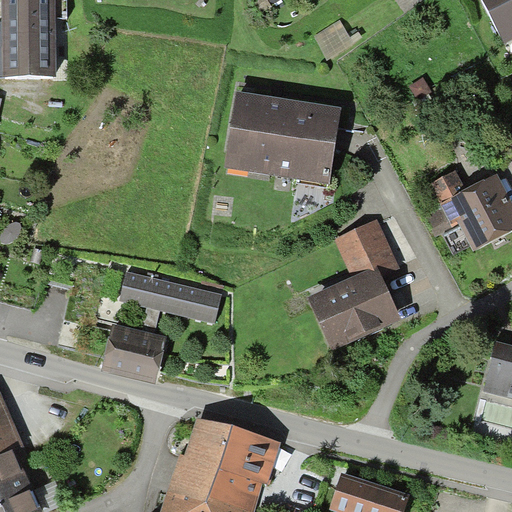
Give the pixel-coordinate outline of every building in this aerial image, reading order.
[(5,0),(7,76),(54,76),(53,16),(63,16),(63,0),(5,0)] [(511,0),(482,0),(502,38),(511,32),(511,0)] [(329,58),(357,45),(346,22),(318,35),(329,58)] [(353,120),(250,104),(238,181),(341,197),(353,120)] [(11,109),(0,107),(0,143),(3,145),(11,109)] [(463,184),(436,196),(447,219),(429,228),(440,251),(468,238),(481,266),(511,251),(511,205),(504,187),(471,202),(463,184)] [(357,295),(317,313),(342,365),(408,335),(387,291),(408,282),(385,232),(338,254),(357,295)] [(220,298),(128,275),(122,301),(213,324),(220,298)] [(164,343),(116,331),(107,370),(155,381),(164,343)] [(511,335),(499,332),(485,393),(511,399),(511,335)] [(0,391),(0,511),(41,511),(44,511),(18,452),(26,449),(0,391)] [(191,466),(185,465),(172,511),(256,511),(274,447),(202,427),(191,466)] [(398,511),(402,502),(344,483),(335,511),(334,511),(398,511)]
